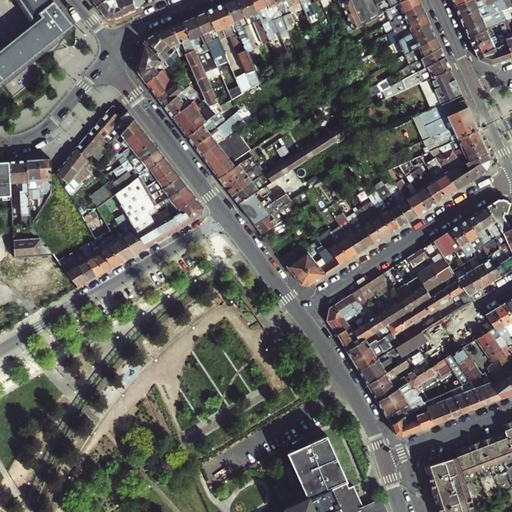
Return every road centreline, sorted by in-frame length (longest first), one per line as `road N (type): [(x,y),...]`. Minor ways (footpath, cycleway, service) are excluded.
road 1 (residential): [(0,350),(227,217)]
road 2 (residential): [(297,311),(511,173)]
road 3 (residential): [(109,50),(131,94),(227,217)]
road 4 (residential): [(297,311),(366,416),(383,459)]
road 5 (residential): [(109,50),(41,132),(0,143)]
road 6 (residential): [(511,408),(383,459)]
